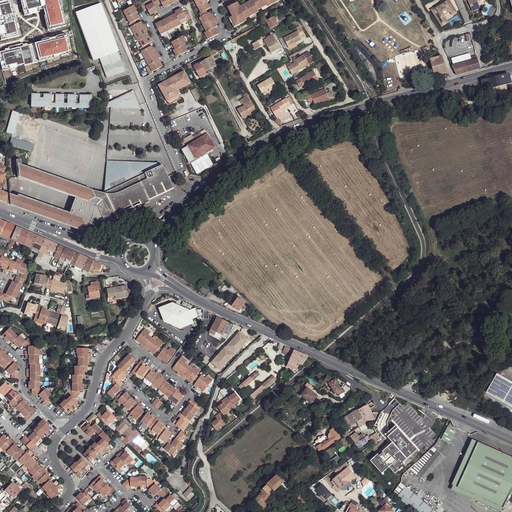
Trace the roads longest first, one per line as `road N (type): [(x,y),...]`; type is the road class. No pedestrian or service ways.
road 1 (secondary): [(154,233),(189,196),(273,136),(511,66)]
road 2 (secondary): [(511,441),(190,295)]
road 3 (unclassified): [(64,431),(88,406),(103,357),(148,297)]
